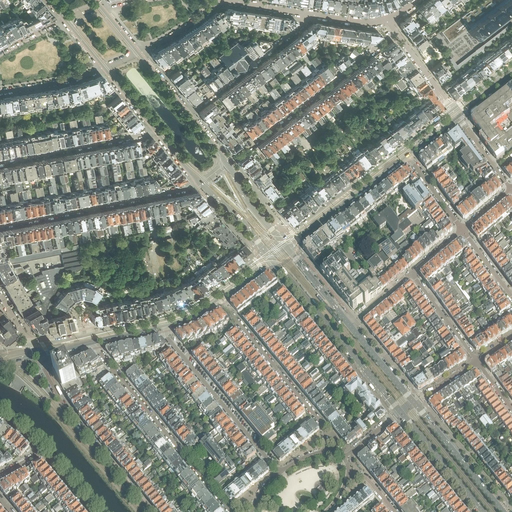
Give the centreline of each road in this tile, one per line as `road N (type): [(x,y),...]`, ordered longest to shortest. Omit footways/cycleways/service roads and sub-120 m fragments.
road 1 (residential): [(91,344),(229,511)]
road 2 (tertiary): [(453,110),(280,238)]
road 3 (residential): [(227,163),(396,32)]
road 4 (residential): [(202,185),(0,226)]
road 5 (tertiary): [(266,250),(200,301),(89,335)]
road 6 (secondary): [(273,259),(398,412)]
road 7 (residential): [(151,511),(59,398),(37,355)]
road 8 (residential): [(219,299),(321,422),(328,450)]
road 9 (residential): [(279,473),(160,327)]
road 10 (residential): [(188,113),(315,15)]
road 11 (residential): [(0,162),(157,132)]
road 12 (tertiary): [(288,248),(407,156)]
road 13 (secondary): [(504,511),(413,401)]
road 14 (secondary): [(398,412),(481,511)]
